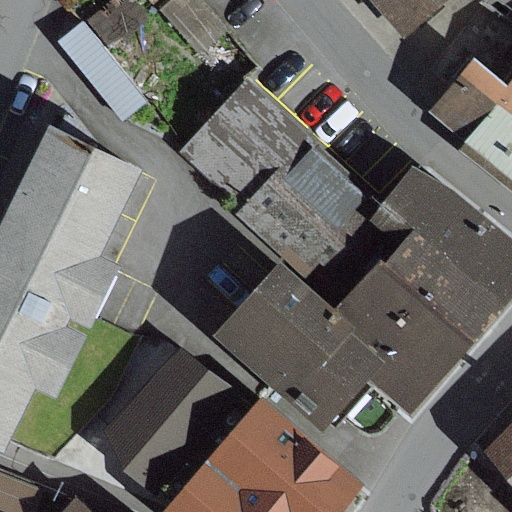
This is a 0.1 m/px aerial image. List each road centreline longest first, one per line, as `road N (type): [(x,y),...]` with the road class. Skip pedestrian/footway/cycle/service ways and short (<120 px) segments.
road 1 (residential): [(511,204),(316,0)]
road 2 (tertiary): [(511,360),(397,511)]
